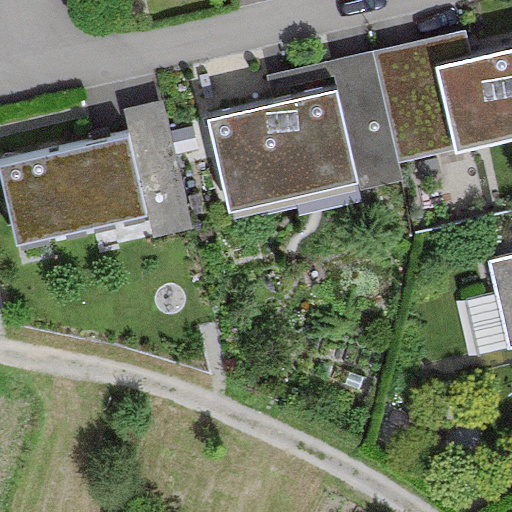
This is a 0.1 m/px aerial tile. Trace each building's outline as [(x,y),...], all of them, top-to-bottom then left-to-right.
[(475,19),(435,28),(440,50),(470,43),(480,41),(475,19)] [(373,43),(400,155),(461,140),(460,136),(440,50),(435,28),(373,43)] [(470,43),(440,50),(460,136),(511,123),(511,33),(480,41),(470,43)] [(359,165),(364,184),(405,175),(400,155),(373,43),(332,53),(337,73),(359,165)] [(271,89),(280,87),(337,73),(332,53),(266,69),(271,89)] [(271,89),(209,103),(230,194),(359,165),(337,73),(280,87),(271,89)] [(126,101),(130,122),(148,200),(153,229),(194,219),(164,93),(126,101)] [(110,127),(0,150),(0,152),(17,229),(148,200),(130,122),(110,127)] [(511,248),(490,253),(510,341),(511,340),(511,248)]
